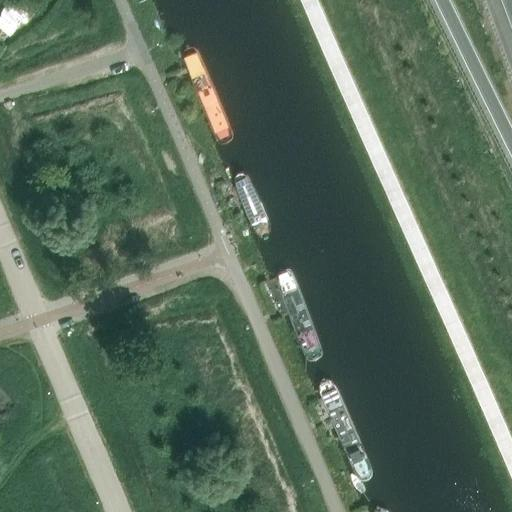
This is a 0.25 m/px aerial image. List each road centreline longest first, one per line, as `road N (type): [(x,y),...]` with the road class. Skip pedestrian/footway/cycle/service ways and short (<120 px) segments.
road 1 (residential): [(337,511),(228,253),(37,322)]
road 2 (residential): [(117,511),(37,322)]
road 3 (motorway): [(440,0),(511,147)]
